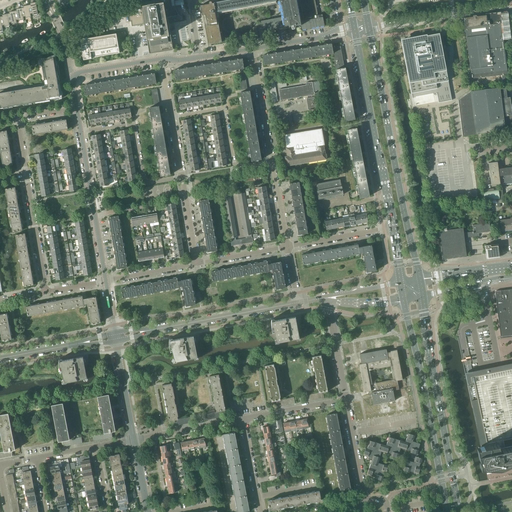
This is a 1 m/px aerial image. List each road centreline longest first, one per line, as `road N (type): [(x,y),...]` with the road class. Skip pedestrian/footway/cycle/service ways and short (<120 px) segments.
road 1 (secondary): [(419,280),(368,27)]
road 2 (secondary): [(458,511),(422,295)]
road 3 (secondary): [(402,299),(447,511)]
road 4 (secondary): [(355,32),(393,226)]
road 5 (tertiary): [(115,337),(297,302)]
road 6 (residential): [(181,176),(143,181),(133,122),(81,131)]
road 7 (residential): [(272,161),(233,164),(224,108),(172,116)]
road 8 (residential): [(368,27),(511,3)]
road 9 (residential): [(45,293),(25,174)]
